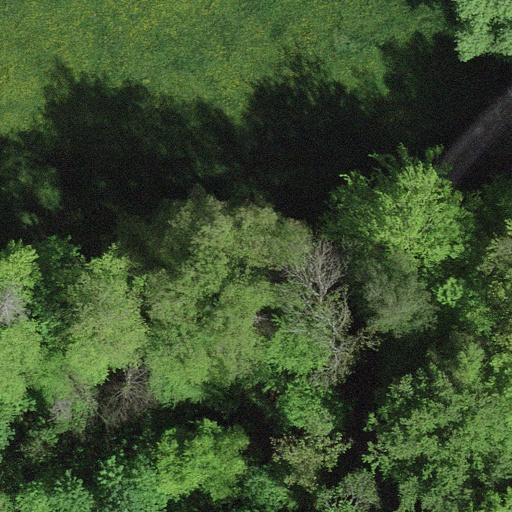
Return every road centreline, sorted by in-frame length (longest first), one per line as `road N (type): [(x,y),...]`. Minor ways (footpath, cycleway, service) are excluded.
road 1 (track): [(0,291),(190,315),(319,294),(348,276)]
road 2 (track): [(348,276),(394,245),(511,135)]
road 3 (track): [(511,218),(348,276)]
